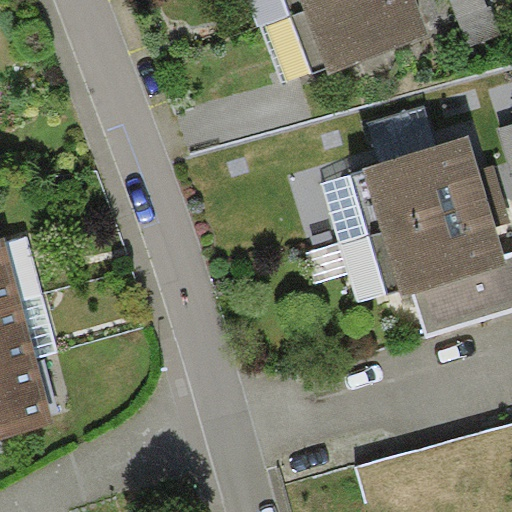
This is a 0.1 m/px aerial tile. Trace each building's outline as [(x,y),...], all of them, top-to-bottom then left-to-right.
[(305,10),(301,0),(284,0),(291,16),(305,10)] [(301,0),(305,10),(331,0),(301,0)] [(331,0),(305,10),(326,68),(329,74),(427,37),(413,0),(331,0)] [(485,0),(449,0),(467,47),(499,34),(485,0)] [(313,73),(326,68),(305,10),(291,16),(313,73)] [(511,123),(498,128),(511,175),(511,123)] [(364,172),(382,232),(502,197),(493,165),(479,169),(468,135),(363,169),(364,172)] [(382,232),(364,172),(352,176),(370,235),(382,232)] [(510,224),(502,197),(382,232),(399,291),(401,296),(414,292),(506,265),(504,256),(495,228),(510,224)] [(399,291),(382,232),(370,235),(387,295),(399,291)] [(0,303),(20,299),(4,239),(0,239),(0,303)] [(511,253),(504,256),(506,265),(414,292),(426,335),(511,310),(511,253)] [(0,367),(36,357),(20,299),(0,303),(0,367)] [(0,436),(54,422),(36,357),(0,367),(0,436)] [(511,423),(356,468),(368,511),(378,511),(511,473),(511,423)]
